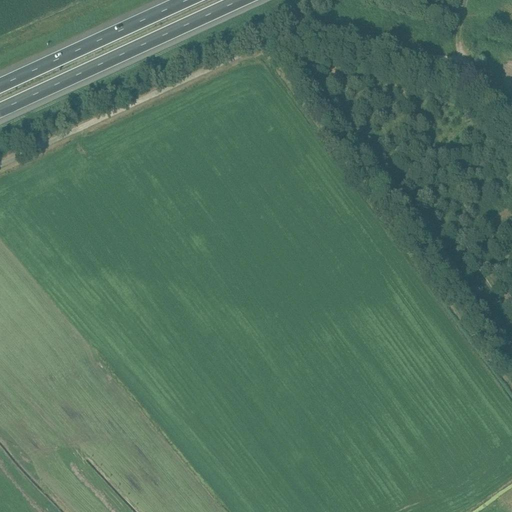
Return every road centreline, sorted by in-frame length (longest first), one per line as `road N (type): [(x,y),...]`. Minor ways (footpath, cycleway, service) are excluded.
road 1 (unclassified): [(0,164),(235,56),(300,35)]
road 2 (motorway): [(0,110),(241,0)]
road 3 (unclassified): [(511,122),(468,61),(340,35),(300,35)]
road 4 (motorway): [(185,0),(0,84)]
road 5 (track): [(0,61),(131,0)]
